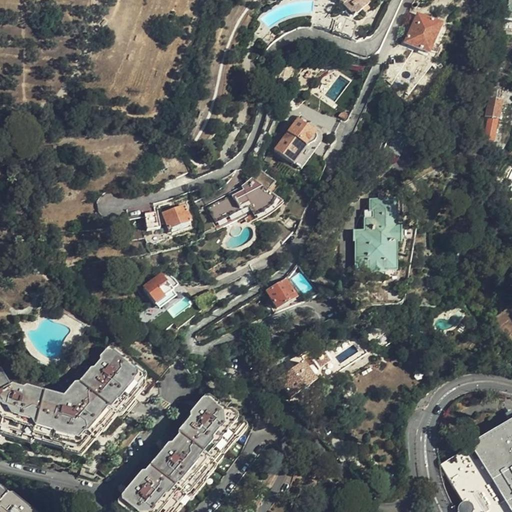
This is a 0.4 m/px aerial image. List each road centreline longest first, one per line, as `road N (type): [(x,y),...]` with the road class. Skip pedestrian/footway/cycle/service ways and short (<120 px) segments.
road 1 (residential): [(198,511),(227,485),(260,432),(279,425),(294,440),(292,460),(264,511)]
road 2 (track): [(205,0),(156,114),(66,92)]
road 3 (tertiary): [(443,511),(430,480),(431,415),(466,384),(511,386)]
road 4 (residential): [(174,373),(172,402),(155,436),(117,482),(96,489)]
